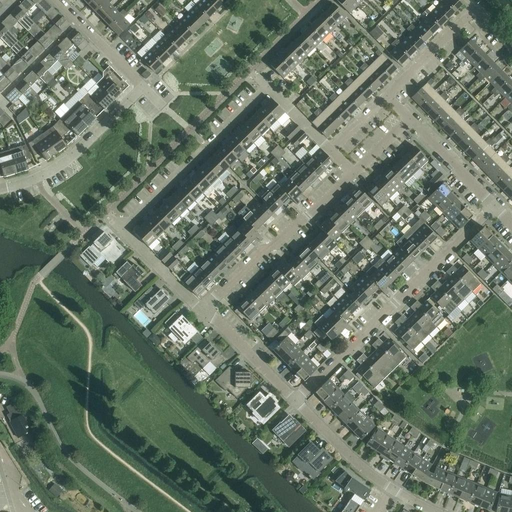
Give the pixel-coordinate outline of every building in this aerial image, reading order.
[(0,0),(0,8),(8,0),(0,0)] [(44,0),(25,0),(18,7),(25,15),(35,5),(55,25),(45,35),(52,42),(69,25),(44,0)] [(92,0),(87,5),(95,13),(107,0),(92,0)] [(112,0),(107,0),(95,13),(103,20),(114,9),(109,4),(113,0),(112,0)] [(204,0),(201,0),(196,6),(208,19),(216,11),(204,0)] [(220,0),(204,0),(216,11),(224,4),(220,0)] [(357,6),(351,0),(337,0),(337,1),(349,14),(357,6)] [(437,0),(441,3),(436,9),(447,20),(455,12),(442,0),(437,0)] [(442,0),(455,12),(463,4),(458,0),(442,0)] [(333,5),(325,13),(338,25),(346,18),(333,5)] [(196,6),(188,14),(200,26),(208,19),(196,6)] [(18,7),(1,24),(8,32),(8,31),(18,22),(28,32),(35,25),(25,15),(18,7)] [(114,9),(103,20),(110,28),(125,13),(123,11),(119,14),(114,9)] [(427,10),(424,12),(439,28),(447,20),(436,9),(430,14),(427,10)] [(426,18),(420,24),(432,35),(439,28),(424,12),(422,15),(426,18)] [(125,13),(110,28),(118,36),(130,25),(124,19),(128,15),(125,13)] [(325,13),(317,20),(330,33),(338,25),(325,13)] [(188,14),(180,21),(193,34),(200,26),(188,14)] [(144,15),(139,20),(143,24),(148,19),(144,15)] [(317,20),(309,28),(322,41),(330,33),(317,20)] [(180,21),(172,29),(185,42),(193,34),(180,21)] [(1,24),(0,24),(0,39),(1,38),(11,49),(18,41),(8,31),(8,32),(1,24)] [(411,25),(409,27),(424,43),(432,35),(420,24),(415,29),(411,25)] [(35,25),(28,32),(38,42),(28,51),(28,52),(35,59),(52,42),(45,35),(35,25)] [(132,26),(129,29),(133,33),(138,29),(134,25),(132,26)] [(410,34),(405,39),(416,50),(424,43),(409,27),(406,30),(410,34)] [(309,28),(302,35),(314,48),(322,41),(309,28)] [(172,29),(164,36),(177,49),(185,42),(172,29)] [(74,30),(57,47),(64,54),(74,45),(81,51),(77,55),(86,63),(96,53),(88,45),(88,44),(74,30)] [(127,32),(120,38),(125,43),(130,38),(130,36),(127,32)] [(302,35),(294,43),(307,56),(314,48),(302,35)] [(164,36),(157,44),(169,57),(177,49),(164,36)] [(396,40),(393,43),(408,58),(416,50),(405,39),(400,44),(396,40)] [(18,41),(11,49),(21,59),(11,68),(18,76),(35,59),(28,52),(28,51),(18,41)] [(461,61),(463,64),(478,49),(471,41),(459,52),(465,58),(461,61)] [(294,43),(286,50),(299,63),(307,56),(294,43)] [(408,58),(393,43),(391,45),(395,49),(389,54),(400,66),(408,58)] [(157,44),(149,51),(162,64),(169,57),(157,44)] [(57,47),(40,64),(47,71),(52,76),(62,66),(64,68),(71,61),(64,54),(57,47)] [(478,49),(463,64),(466,66),(469,62),(474,68),(486,56),(478,49)] [(286,50),(278,58),(291,71),(299,63),(286,50)] [(162,64),(149,51),(141,59),(154,72),(162,64)] [(379,57),(374,62),(388,78),(396,70),(378,51),(375,53),(379,57)] [(486,56),(474,68),(480,73),(476,77),(478,79),(494,64),(486,56)] [(0,59),(0,76),(1,78),(0,78),(0,92),(0,93),(18,76),(11,68),(1,58),(0,59)] [(291,71),(278,58),(270,66),(283,79),(291,71)] [(365,64),(362,66),(381,85),(388,78),(374,62),(368,68),(365,64)] [(449,63),(445,66),(450,71),(453,67),(449,63)] [(40,64),(23,81),(30,88),(40,78),(47,85),(54,78),(52,76),(47,71),(40,64)] [(494,64),(478,79),(481,82),(484,78),(490,83),(501,72),(494,64)] [(363,72),(358,77),(373,93),(381,85),(362,66),(360,69),(363,72)] [(98,74),(92,80),(96,84),(113,102),(129,87),(128,86),(109,67),(103,73),(103,78),(98,74)] [(146,70),(141,75),(146,80),(151,75),(146,70)] [(501,72),(490,83),(495,88),(491,92),(493,95),(509,80),(501,72)] [(313,77),(307,83),(311,87),(317,81),(313,77)] [(349,79),(347,81),(365,100),(373,93),(358,77),(353,83),(349,79)] [(450,78),(446,82),(450,86),(454,82),(450,78)] [(53,79),(48,85),(51,88),(56,83),(53,79)] [(412,98),(420,106),(435,92),(430,86),(433,83),(431,80),(412,98)] [(511,82),(509,80),(493,95),(496,97),(500,93),(505,99),(511,91),(511,82)] [(23,81),(5,98),(12,105),(18,99),(25,106),(29,102),(32,99),(37,95),(30,88),(23,81)] [(348,87),(343,93),(358,108),(365,100),(347,81),(344,84),(348,87)] [(96,84),(83,97),(93,108),(97,103),(104,111),(113,102),(96,84)] [(435,92),(420,106),(427,114),(446,96),(444,93),(440,97),(435,92)] [(334,94),(331,96),(350,115),(358,108),(343,93),(337,98),(334,94)] [(333,103),(327,108),(342,123),(350,115),(331,96),(329,99),(333,103)] [(446,96),(427,114),(435,122),(450,107),(445,102),(448,98),(446,96)] [(83,97),(70,110),(87,128),(96,119),(89,112),(93,108),(83,97)] [(271,100),(263,108),(276,121),(284,113),(271,100)] [(450,107),(435,122),(442,130),(461,111),(459,109),(455,112),(450,107)] [(263,108),(255,115),(268,128),(276,121),(263,108)] [(318,109),(316,112),(334,130),(342,123),(327,108),(322,113),(318,109)] [(0,124),(3,127),(11,120),(0,109),(0,124)] [(70,110),(56,124),(66,134),(71,130),(78,137),(87,128),(70,110)] [(461,111),(442,130),(450,137),(465,122),(460,117),(464,113),(461,111)] [(334,130),(316,112),(313,114),(317,118),(311,123),(326,138),(334,130)] [(255,115),(247,123),(260,136),(268,128),(255,115)] [(465,122),(450,137),(457,145),(476,126),(474,124),(470,128),(465,122)] [(247,123),(240,130),(253,144),(260,136),(247,123)] [(53,127),(43,134),(57,154),(67,147),(61,139),(66,134),(56,124),(53,127)] [(296,125),(287,133),(292,137),(300,129),(296,125)] [(476,126),(457,145),(465,153),(480,138),(475,132),(479,129),(476,126)] [(240,130),(232,138),(245,151),(253,144),(240,130)] [(302,131),(294,139),(298,144),(307,136),(302,131)] [(57,154),(43,134),(32,142),(28,144),(34,157),(41,153),(47,162),(57,154)] [(232,138),(224,146),(237,159),(245,151),(232,138)] [(480,138),(465,153),(473,160),(491,142),(489,139),(485,143),(480,138)] [(491,142),(473,160),(480,168),(495,153),(490,148),(494,144),(491,142)] [(21,147),(9,151),(16,174),(28,171),(25,161),(32,158),(25,145),(21,147)] [(224,146),(216,154),(216,155),(216,154),(228,166),(228,167),(229,167),(237,159),(224,146)] [(415,147),(406,155),(419,169),(427,161),(415,147)] [(320,149),(312,157),(324,170),(333,162),(320,149)] [(0,153),(0,168),(1,168),(4,178),(16,174),(9,151),(0,153)] [(304,165),(317,178),(324,170),(312,157),(307,153),(300,160),(304,165)] [(495,153),(480,168),(488,176),(507,157),(504,155),(501,159),(495,153)] [(406,155),(399,163),(412,176),(419,169),(406,155)] [(213,157),(204,165),(222,182),(230,174),(225,170),(226,170),(225,169),(225,170),(213,158),(213,157)] [(507,157),(488,176),(496,184),(511,169),(505,164),(509,160),(507,157)] [(399,163),(391,170),(404,184),(412,176),(399,163)] [(204,165),(197,173),(214,190),(222,182),(204,165)] [(304,165),(296,172),(309,186),(317,178),(304,165)] [(511,170),(511,169),(496,184),(503,191),(511,182),(511,170)] [(391,170),(383,178),(396,191),(404,184),(391,170)] [(296,172),(288,180),(301,193),(309,186),(296,172)] [(197,173),(189,180),(202,193),(206,198),(214,190),(197,173)] [(440,173),(432,181),(436,186),(444,178),(440,173)] [(285,176),(277,184),(281,187),(281,188),(290,197),(289,198),(293,201),(297,205),(299,203),(296,199),(301,193),(288,180),(285,176)] [(383,178),(376,186),(388,199),(396,191),(383,178)] [(189,180),(181,188),(194,201),(202,193),(189,180)] [(511,182),(503,191),(511,199),(511,197),(511,182)] [(277,184),(269,192),(282,205),(289,198),(290,197),(281,188),(281,187),(277,184)] [(428,198),(436,207),(449,193),(441,185),(428,198)] [(388,199),(376,186),(367,194),(380,207),(388,199)] [(181,188),(173,196),(186,209),(194,201),(181,188)] [(359,189),(351,197),(364,210),(372,202),(359,189)] [(265,203),(264,204),(265,204),(273,212),(273,213),(282,205),(269,192),(261,200),(265,203)] [(449,193),(436,207),(443,214),(457,201),(449,193)] [(173,196),(166,203),(179,216),(186,209),(173,196)] [(351,197),(343,205),(356,218),(364,210),(351,197)] [(457,201),(443,214),(451,222),(464,208),(457,201)] [(166,203),(158,211),(171,224),(179,216),(166,203)] [(258,203),(249,211),(262,224),(271,216),(270,215),(270,216),(262,207),(262,206),(261,207),(258,203)] [(343,205),(335,212),(348,226),(356,218),(343,205)] [(241,219),(245,223),(245,222),(255,232),(255,231),(262,224),(249,211),(245,206),(237,214),(242,218),(241,219)] [(224,208),(220,212),(225,217),(229,213),(224,208)] [(464,208),(451,222),(459,230),(472,217),(464,208)] [(158,211),(150,218),(163,231),(171,224),(158,211)] [(335,212),(328,220),(340,233),(348,226),(335,212)] [(150,218),(143,226),(156,239),(163,231),(150,218)] [(315,224),(323,232),(324,232),(333,241),(333,240),(340,233),(328,220),(322,226),(318,222),(315,224)] [(421,221),(413,229),(428,245),(436,237),(421,221)] [(245,222),(245,223),(238,230),(251,243),(256,238),(260,241),(263,239),(255,231),(255,232),(245,222)] [(143,226),(135,234),(147,247),(152,251),(160,243),(156,239),(143,226)] [(411,228),(404,236),(421,253),(428,245),(413,229),(411,228)] [(470,241),(478,249),(491,236),(484,228),(470,241)] [(238,230),(230,238),(243,251),(251,243),(238,230)] [(89,247),(80,256),(90,267),(93,265),(97,268),(105,260),(111,265),(122,254),(115,246),(111,243),(112,241),(111,239),(104,232),(93,243),(94,244),(90,248),(89,247)] [(324,232),(323,232),(316,239),(329,252),(337,244),(333,240),(333,241),(324,232)] [(404,236),(396,243),(400,247),(413,261),(421,253),(404,236)] [(491,236),(478,249),(485,257),(499,244),(491,236)] [(230,238),(222,245),(235,258),(243,251),(230,238)] [(316,239),(307,248),(316,257),(317,256),(321,260),(329,252),(316,239)] [(499,244),(485,257),(493,265),(507,251),(499,244)] [(222,245),(214,253),(227,266),(235,258),(222,245)] [(400,247),(392,255),(405,268),(413,261),(400,247)] [(305,250),(296,259),(309,272),(317,264),(313,260),(314,259),(305,250)] [(388,250),(380,258),(381,259),(397,276),(405,268),(392,255),(388,250)] [(159,259),(164,263),(172,255),(167,251),(159,259)] [(511,256),(507,251),(493,265),(501,272),(511,261),(511,256)] [(214,253),(207,260),(220,273),(227,266),(214,253)] [(356,256),(352,260),(357,265),(361,262),(356,256)] [(174,258),(166,266),(170,270),(178,262),(174,258)] [(279,261),(282,264),(277,270),(290,283),(294,287),(301,280),(297,276),(298,275),(288,266),(289,266),(281,258),(279,261)] [(296,259),(289,266),(288,266),(298,275),(297,276),(301,280),(309,272),(296,259)] [(381,259),(373,266),(390,283),(397,276),(381,259)] [(207,260),(199,268),(212,281),(220,273),(207,260)] [(511,261),(501,272),(508,280),(511,276),(511,261)] [(126,262),(113,275),(118,280),(120,278),(134,293),(141,286),(136,281),(144,273),(137,267),(136,268),(133,265),(131,267),(126,262)] [(373,266),(366,274),(369,277),(369,278),(378,287),(378,288),(385,295),(388,293),(384,289),(390,283),(373,266)] [(454,268),(453,266),(449,269),(472,293),(480,285),(462,266),(456,273),(454,271),(454,268)] [(199,268),(191,275),(204,289),(212,281),(199,268)] [(449,269),(446,273),(447,274),(451,274),(452,276),(451,278),(447,282),(464,300),(469,305),(476,297),(472,293),(449,269)] [(277,270),(269,278),(282,291),(290,283),(277,270)] [(366,274),(357,282),(370,295),(378,288),(378,287),(369,278),(369,277),(366,274)] [(204,289),(191,275),(183,283),(196,297),(204,289)] [(269,278),(261,285),(274,298),(282,291),(269,278)] [(439,283),(437,281),(434,284),(457,308),(464,300),(447,282),(440,288),(439,286),(439,283)] [(353,294),(362,303),(370,295),(357,282),(349,290),(353,294)] [(434,284),(430,288),(432,289),(435,289),(437,291),(431,297),(449,316),(457,308),(434,284)] [(261,285),(254,293),(267,306),(274,298),(261,285)] [(341,289),(334,296),(338,300),(338,301),(351,314),(359,306),(355,301),(350,297),(346,293),(341,289)] [(145,293),(133,304),(140,311),(145,305),(155,315),(170,300),(160,290),(151,299),(145,293)] [(254,293),(246,300),(259,313),(267,306),(254,293)] [(246,300),(238,308),(247,317),(244,320),(252,327),(257,322),(254,318),(259,313),(246,300)] [(330,309),(333,313),(334,312),(343,322),(343,321),(351,314),(338,301),(330,309)] [(418,303),(417,301),(413,304),(436,328),(444,320),(426,301),(420,308),(418,306),(418,303)] [(413,304),(410,308),(412,309),(415,309),(416,311),(410,317),(428,335),(436,328),(413,304)] [(176,312),(164,324),(172,332),(168,337),(174,343),(178,339),(184,345),(191,339),(196,344),(202,338),(198,334),(196,336),(194,334),(196,332),(181,317),(176,312)] [(334,312),(333,313),(326,320),(339,333),(344,328),(348,332),(351,329),(343,321),(343,322),(334,312)] [(322,316),(314,324),(318,328),(314,332),(322,341),(326,337),(331,341),(339,333),(326,320),(322,316)] [(401,316),(398,320),(421,343),(428,335),(410,317),(406,321),(401,316)] [(421,343),(398,320),(395,323),(399,328),(395,332),(413,351),(421,343)] [(278,333),(273,328),(265,336),(270,341),(278,333)] [(448,328),(443,333),(448,338),(452,333),(448,328)] [(273,350),(281,359),(294,345),(287,337),(289,335),(284,331),(275,340),(279,345),(273,350)] [(380,341),(378,339),(375,342),(398,366),(406,358),(388,339),(381,346),(380,344),(380,341)] [(209,343),(208,344),(204,341),(187,358),(192,364),(196,361),(203,368),(209,362),(216,369),(224,361),(218,355),(220,354),(219,353),(219,352),(214,347),(214,348),(209,343)] [(376,351),(372,355),(390,373),(398,366),(375,342),(371,346),(376,351)] [(294,345),(281,359),(288,366),(302,353),(294,345)] [(302,353),(288,366),(296,374),(310,361),(302,353)] [(364,356),(363,354),(359,358),(382,381),(390,373),(372,355),(366,361),(364,359),(364,356)] [(359,358),(356,361),(357,362),(361,362),(362,364),(356,370),(374,389),(382,381),(359,358)] [(310,361),(296,374),(304,382),(317,369),(310,361)] [(229,367),(215,381),(225,392),(227,390),(236,399),(247,388),(250,388),(250,386),(255,381),(250,376),(250,373),(247,373),(242,368),(237,373),(235,373),(229,367)] [(315,393),(323,401),(336,388),(328,380),(315,393)] [(336,388),(323,401),(330,409),(344,396),(336,388)] [(344,396),(330,409),(338,417),(352,403),(355,400),(348,392),(344,396)] [(259,394),(247,406),(254,413),(253,414),(263,424),(278,408),(274,404),(276,402),(269,395),(264,400),(259,394)] [(10,414),(7,416),(13,429),(18,439),(31,432),(16,402),(7,406),(10,414)] [(352,403),(338,417),(345,424),(359,411),(352,403)] [(359,411),(345,424),(353,432),(367,419),(359,411)] [(272,431),(277,436),(288,447),(305,431),(289,415),(272,431)] [(367,419),(353,432),(361,440),(375,427),(367,419)] [(366,445),(376,451),(386,435),(377,429),(366,445)] [(386,435),(376,451),(384,457),(395,441),(386,435)] [(257,439),(251,445),(255,448),(260,443),(257,439)] [(395,441),(384,457),(393,463),(404,447),(395,441)] [(297,456),(298,456),(292,462),(302,472),(303,471),(313,480),(319,473),(319,472),(332,459),(322,449),(319,451),(311,443),(297,456)] [(404,447),(393,463),(402,469),(413,453),(404,447)] [(413,453),(402,469),(411,475),(422,459),(413,453)] [(422,459),(411,475),(424,484),(430,474),(427,472),(431,465),(422,459)] [(430,474),(424,484),(439,490),(446,472),(436,468),(433,475),(430,474)] [(370,491),(351,478),(345,472),(335,482),(344,488),(344,489),(344,490),(344,491),(345,492),(346,492),(347,492),(348,492),(349,492),(349,491),(354,494),(341,511),(356,511),(369,493),(370,491)] [(446,472),(439,490),(449,494),(456,477),(446,472)] [(456,477),(449,494),(459,498),(466,481),(456,477)] [(466,481),(459,498),(469,503),(476,485),(466,481)] [(476,485),(469,503),(479,507),(486,489),(476,485)] [(56,486),(51,492),(56,497),(62,491),(56,486)] [(486,489),(479,507),(489,511),(497,493),(486,489)] [(495,511),(507,511),(511,497),(499,494),(495,511)]
